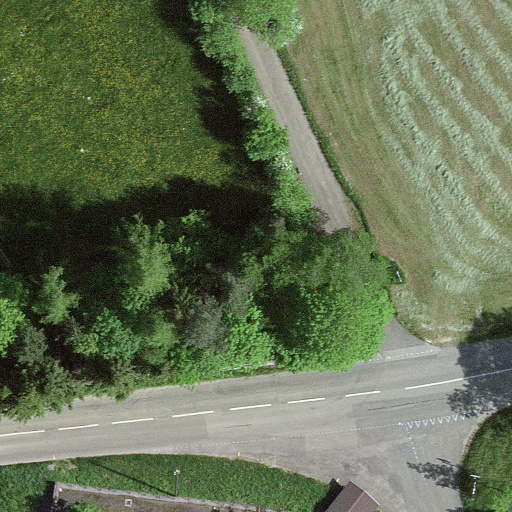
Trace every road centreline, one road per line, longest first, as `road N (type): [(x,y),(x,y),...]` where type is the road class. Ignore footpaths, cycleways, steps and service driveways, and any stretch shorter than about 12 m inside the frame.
road 1 (unclassified): [(248,0),(401,388)]
road 2 (tertiary): [(401,388),(0,431)]
road 3 (unclassified): [(401,388),(445,511)]
